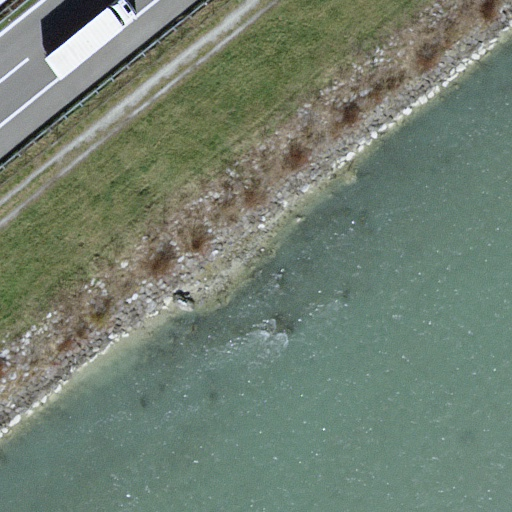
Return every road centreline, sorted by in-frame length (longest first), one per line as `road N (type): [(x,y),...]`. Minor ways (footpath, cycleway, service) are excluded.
road 1 (track): [(0,214),(266,0)]
road 2 (motorway): [(0,82),(101,0)]
